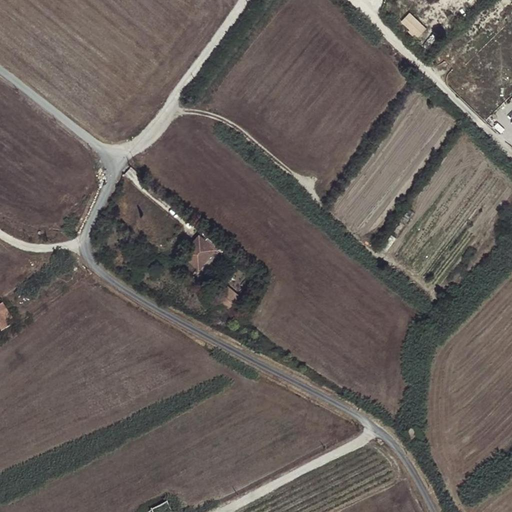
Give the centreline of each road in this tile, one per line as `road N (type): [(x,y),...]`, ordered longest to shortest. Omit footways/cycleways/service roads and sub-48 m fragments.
road 1 (residential): [(109,161),(111,176),(87,233),(92,263),(135,295),(380,430)]
road 2 (residential): [(351,0),(511,153)]
road 3 (residential): [(247,0),(146,139),(109,161)]
road 4 (residential): [(228,511),(380,430)]
road 5 (residential): [(0,66),(109,161)]
